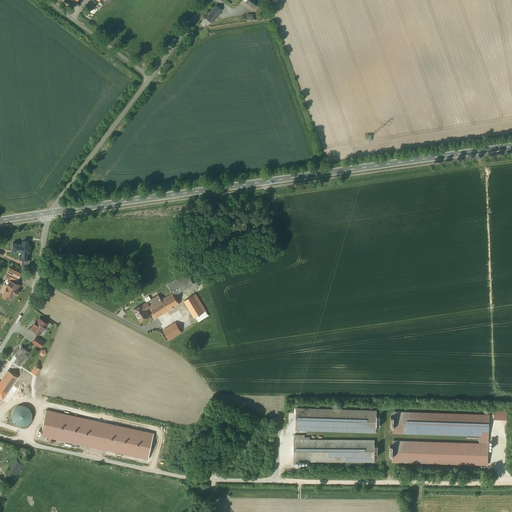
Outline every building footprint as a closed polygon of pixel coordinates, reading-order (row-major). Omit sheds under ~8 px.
[(243,0),(243,2),(253,9),(259,0),(243,0)] [(222,10),(216,6),(206,20),(212,24),(222,10)] [(29,247),(12,244),(10,251),(19,252),(18,260),(27,262),(29,247)] [(21,279),(7,272),(3,278),(18,286),(21,279)] [(193,285),(186,274),(167,286),(172,294),(174,297),(193,285)] [(18,286),(9,281),(3,295),(12,299),(18,286)] [(158,296),(147,303),(156,319),(179,305),(174,297),(172,294),(161,301),(158,296)] [(206,311),(195,295),(183,303),(194,319),(206,311)] [(47,325),(38,319),(31,330),(40,336),(47,325)] [(182,334),(175,323),(163,331),(169,341),(182,334)] [(44,344),(35,338),(32,344),(40,349),(44,344)] [(30,353),(21,346),(14,356),(16,358),(13,363),(20,367),(30,353)] [(30,374),(20,367),(13,363),(0,383),(0,400),(1,399),(9,404),(20,387),(25,390),(28,386),(36,392),(39,387),(32,382),(39,370),(34,367),(30,374)] [(19,426),(22,426),(26,425),(28,423),(30,421),(32,418),(32,414),(31,411),(29,409),(26,407),(23,406),(20,406),(16,407),(14,409),(12,412),(11,416),(12,419),(13,422),(16,424),(19,426)] [(376,411),(298,409),(297,431),(375,432),(376,411)] [(154,434),(46,410),(41,436),(148,460),(154,434)] [(489,415),(393,412),(392,434),(479,437),(488,437),(489,415)] [(310,436),(294,436),(294,463),(374,464),(374,441),(310,441),(310,436)] [(479,444),(392,441),(391,464),(487,466),(488,437),(479,437),(479,444)]
